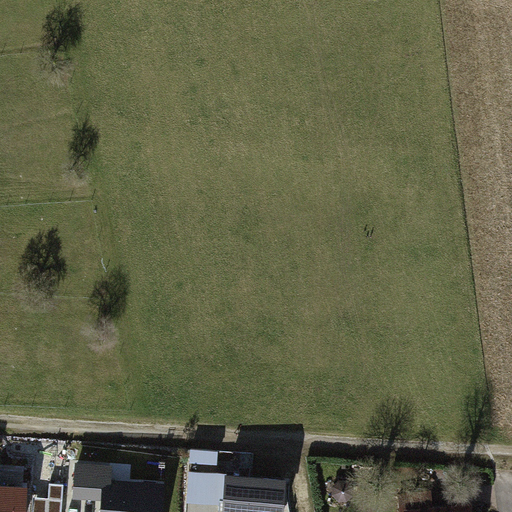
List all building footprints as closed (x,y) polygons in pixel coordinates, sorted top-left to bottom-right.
[(221,463),(221,445),(194,445),(193,463),(221,463)] [(285,511),(287,474),(225,470),(222,511),(285,511)] [(157,511),(160,485),(111,481),(107,511),(157,511)] [(23,511),(25,484),(0,482),(0,511),(23,511)] [(472,511),(471,501),(408,509),(408,511),(472,511)]
